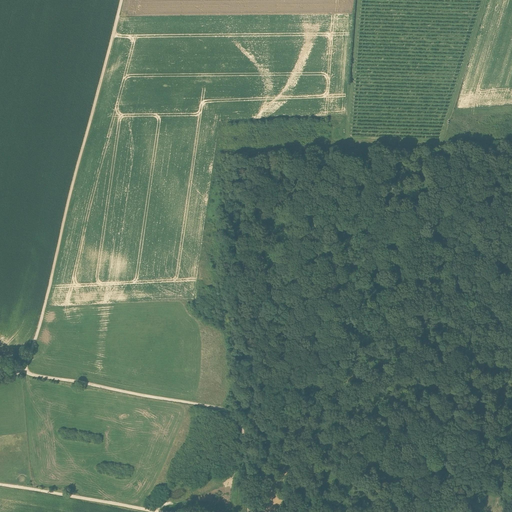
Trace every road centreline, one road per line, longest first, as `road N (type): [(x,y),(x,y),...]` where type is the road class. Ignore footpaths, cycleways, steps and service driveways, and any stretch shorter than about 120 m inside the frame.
road 1 (track): [(21,369),(46,300),(121,0)]
road 2 (track): [(250,511),(244,439),(233,414),(21,369)]
road 3 (track): [(357,0),(348,135),(441,140)]
road 4 (track): [(161,511),(0,483)]
